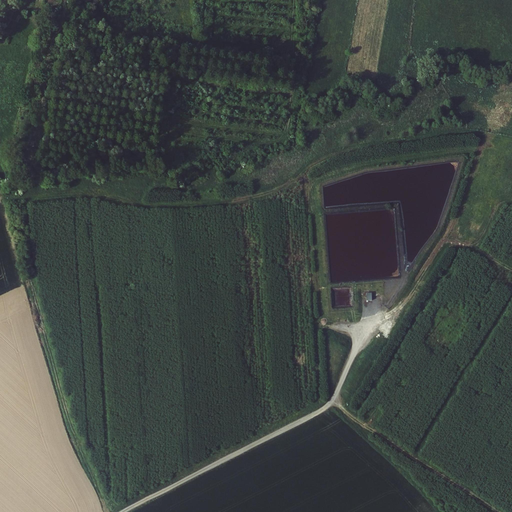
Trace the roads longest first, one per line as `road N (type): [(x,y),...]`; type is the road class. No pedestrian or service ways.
road 1 (track): [(8,195),(20,282),(63,427),(105,511)]
road 2 (track): [(124,511),(325,409),(362,327)]
